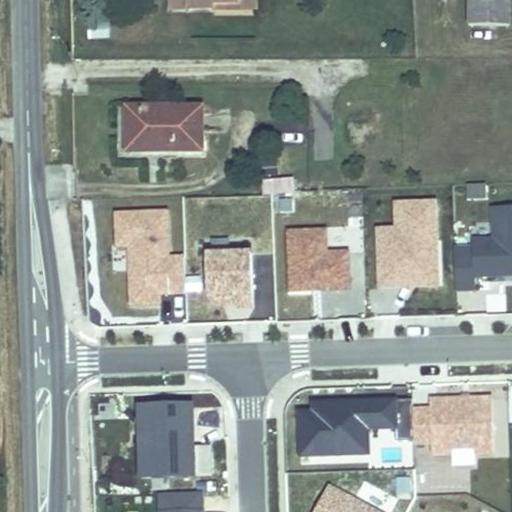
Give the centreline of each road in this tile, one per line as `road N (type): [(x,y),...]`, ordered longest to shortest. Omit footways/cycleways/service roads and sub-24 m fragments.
road 1 (residential): [(256,359),(511,351)]
road 2 (tertiary): [(57,366),(52,272),(28,147)]
road 3 (tertiary): [(28,147),(27,367)]
road 4 (residential): [(57,366),(256,359)]
road 5 (residential): [(256,359),(264,511)]
road 6 (tertiary): [(28,147),(24,0)]
road 7 (tertiary): [(56,511),(57,366)]
road 8 (tertiary): [(27,367),(34,511)]
